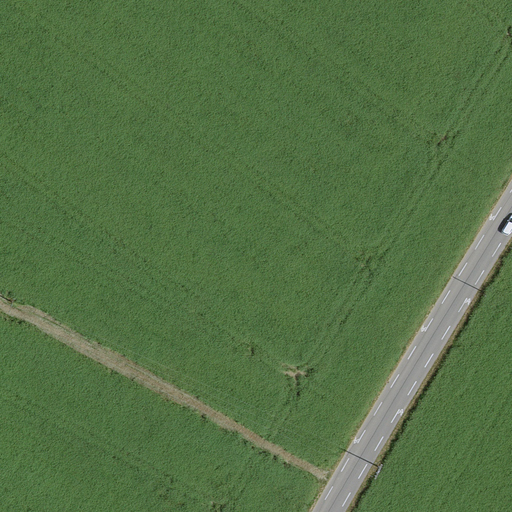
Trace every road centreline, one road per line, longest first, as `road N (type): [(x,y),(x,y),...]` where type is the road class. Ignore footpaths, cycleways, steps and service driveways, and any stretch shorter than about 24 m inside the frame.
road 1 (track): [(0,302),(342,490)]
road 2 (tertiary): [(329,511),(511,210)]
